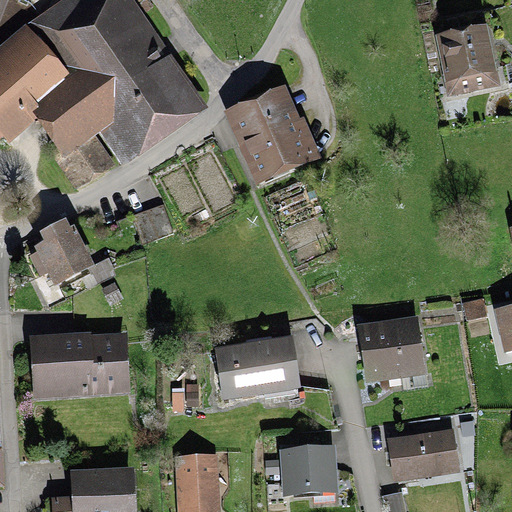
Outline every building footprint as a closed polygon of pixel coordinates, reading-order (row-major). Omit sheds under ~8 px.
[(107,114),(130,147),(187,108),(147,50),(160,41),(131,0),(78,0),(45,23),(107,114)] [(95,120),(107,114),(45,23),(30,44),(61,76),(22,115),(16,108),(0,89),(0,136),(6,144),(40,114),(63,146),(53,153),(78,188),(84,184),(109,165),(89,138),(101,129),(95,120)] [(444,35),(446,41),(442,42),(450,78),(447,79),(450,95),(496,85),(509,82),(505,67),(490,70),(483,33),(458,38),(457,32),(444,35)] [(22,115),(61,76),(30,44),(0,72),(0,89),(16,108),(22,115)] [(301,124),(292,127),(280,98),(235,118),(261,178),(309,157),(301,137),(306,135),(301,124)] [(142,246),(174,234),(164,206),(132,217),(142,246)] [(132,217),(116,223),(127,251),(142,246),(132,217)] [(89,266),(73,235),(70,236),(65,227),(44,237),(49,247),(41,251),(57,283),(89,266)] [(483,305),(465,309),(468,322),(486,318),(483,305)] [(511,351),(511,311),(499,314),(507,352),(511,351)] [(361,337),(368,382),(388,379),(388,374),(424,369),(417,321),(385,326),(386,333),(361,337)] [(122,341),(87,344),(87,341),(35,344),(38,381),(82,379),(83,392),(125,390),(122,341)] [(217,353),(224,399),(265,393),(266,403),(297,399),(302,433),(339,431),(331,391),(300,387),(299,381),(293,341),(217,353)] [(389,443),(395,481),(419,477),(418,470),(434,468),(435,475),(458,471),(453,434),(389,443)] [(314,504),(336,502),(332,451),(284,454),(287,493),(314,491),(314,504)] [(216,511),(214,461),(214,460),(180,462),(182,511),(216,511)] [(132,511),(130,474),(75,477),(77,502),(54,503),(54,511),(132,511)] [(385,498),(387,511),(405,511),(402,494),(385,498)]
